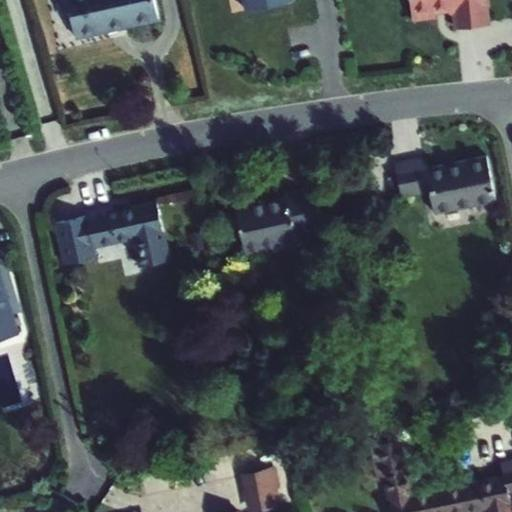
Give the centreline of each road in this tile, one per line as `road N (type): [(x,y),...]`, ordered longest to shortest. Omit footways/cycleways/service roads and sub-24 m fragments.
road 1 (residential): [(18,174),(230,129),(506,93)]
road 2 (residential): [(18,174),(84,511)]
